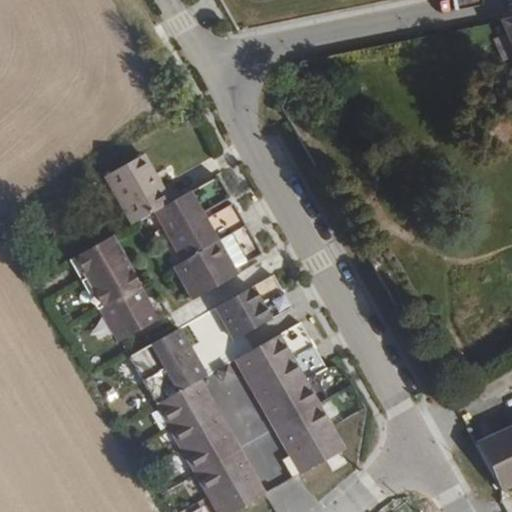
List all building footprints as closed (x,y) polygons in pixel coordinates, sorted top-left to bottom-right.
[(511,20),(502,23),(507,34),(511,46),(511,20)] [(511,55),(511,46),(507,34),(495,41),(503,60),(511,55)] [(141,213),(120,168),(83,188),(108,232),(119,226),(141,213)] [(208,208),(196,182),(141,213),(119,226),(146,277),(224,234),(213,213),(180,231),(177,226),(208,208)] [(239,261),(224,234),(146,277),(165,311),(207,285),(209,279),(239,261)] [(86,245),(50,265),(75,315),(112,295),(86,245)] [(267,312),(255,292),(250,281),(190,314),(208,346),(267,312)] [(112,295),(75,315),(92,349),(129,329),(112,295)] [(305,381),(279,332),(256,344),(284,394),(305,381)] [(104,363),(132,412),(177,388),(181,385),(155,334),(104,363)] [(284,394),(256,344),(213,368),(267,467),(260,471),(269,488),(320,461),(284,394)] [(511,359),(497,369),(500,374),(511,366),(511,359)] [(177,388),(240,505),(269,488),(260,471),(267,467),(213,368),(181,385),(177,388)] [(177,388),(132,412),(185,511),(226,511),(240,505),(177,388)] [(511,427),(475,444),(502,491),(511,486),(511,427)]
